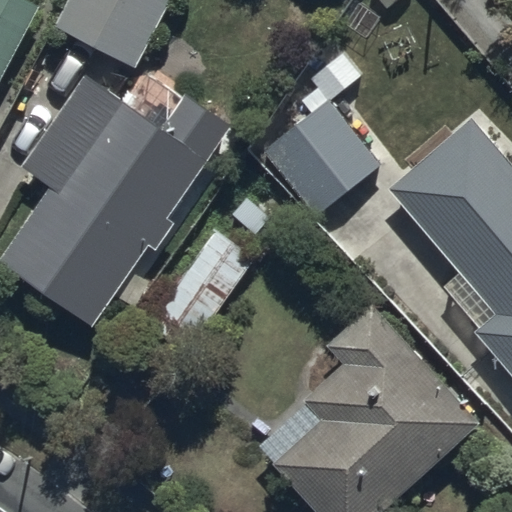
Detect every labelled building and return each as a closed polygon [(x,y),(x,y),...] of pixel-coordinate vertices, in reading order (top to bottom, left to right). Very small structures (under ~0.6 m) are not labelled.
[(0,0),(0,87),(43,4),(33,0),(0,0)] [(172,0),(70,0),(60,22),(140,63),(172,0)] [(320,86),(305,100),(315,113),(266,149),(319,215),(385,162),(361,132),(368,126),(341,95),(365,75),(345,50),(313,76),(320,86)] [(154,282),(136,267),(155,240),(162,245),(179,222),(171,217),(235,124),(154,69),(132,100),(90,74),(27,165),(56,184),(5,258),(98,322),(119,292),(137,307),(154,282)] [(511,156),(479,118),(397,188),(464,268),(447,283),(511,357),(511,156)] [(258,258),(216,227),(152,316),(192,347),(258,258)] [(332,344),(349,363),(262,443),(325,511),(386,511),(487,421),(379,301),(332,344)]
